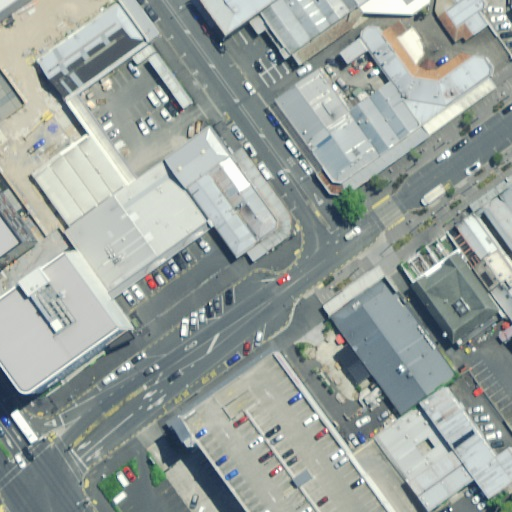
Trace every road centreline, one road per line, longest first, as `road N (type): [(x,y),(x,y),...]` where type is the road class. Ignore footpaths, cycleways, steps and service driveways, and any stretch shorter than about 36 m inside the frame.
road 1 (unclassified): [(160,0),(340,249)]
road 2 (tertiary): [(119,404),(340,249)]
road 3 (tertiary): [(340,249),(511,123)]
road 4 (secondary): [(0,413),(47,424),(119,404)]
